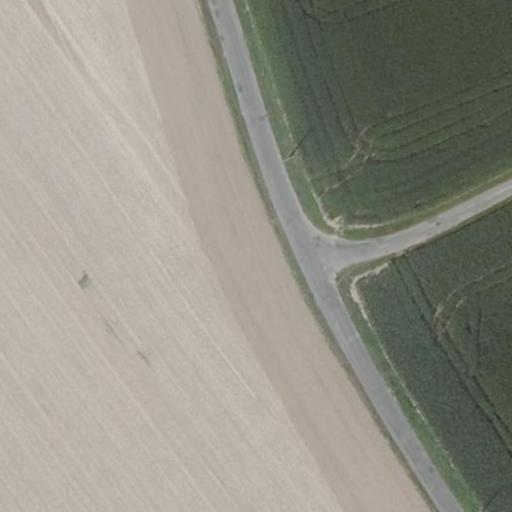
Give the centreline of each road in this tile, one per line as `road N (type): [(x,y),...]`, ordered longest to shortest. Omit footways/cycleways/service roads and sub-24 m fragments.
road 1 (unclassified): [(219,0),(311,269)]
road 2 (unclassified): [(311,269),(453,511)]
road 3 (unclassified): [(311,269),(428,230),(511,188)]
